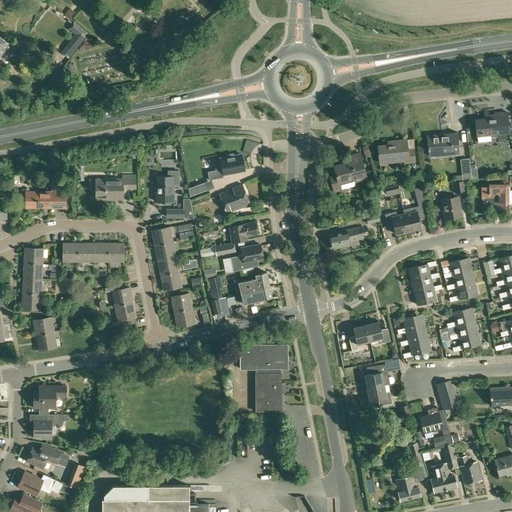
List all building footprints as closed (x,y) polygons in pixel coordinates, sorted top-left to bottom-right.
[(68,58),(89,32),(75,21),(68,29),(74,34),(60,52),(68,58)] [(0,55),(9,44),(0,36),(0,55)] [(488,115),(487,110),(484,111),(485,118),(475,119),(477,136),(509,133),(506,112),(495,113),(495,115),(488,115)] [(429,155),(459,152),(457,131),(427,134),(429,155)] [(407,149),(406,139),(397,141),(398,144),(378,146),(379,161),(388,160),(389,162),(404,160),(404,164),(415,162),(414,148),(407,149)] [(221,169),(208,172),(209,180),(223,177),(223,175),(245,170),(245,168),(247,167),(245,160),(243,160),(242,153),(234,155),(233,153),(226,154),(226,156),(219,158),(221,169)] [(333,192),(342,190),(341,189),(356,185),(355,181),(366,178),(360,153),(349,156),(350,162),(334,166),(336,174),(329,176),(333,192)] [(461,159),(462,169),(470,168),(469,164),(469,158),(461,159)] [(179,184),(179,170),(168,171),(168,177),(158,177),(158,191),(156,191),(156,202),(174,202),(174,184),(179,184)] [(136,188),(136,176),(123,176),(123,179),(95,179),(95,200),(123,200),(123,188),(136,188)] [(60,191),(60,179),(51,179),(51,191),(25,191),(25,208),(66,208),(66,191),(60,191)] [(454,193),(466,191),(464,180),(452,182),(454,193)] [(203,183),(188,188),(190,196),(206,190),(203,183)] [(232,211),(250,204),(243,184),(233,188),(219,193),(226,212),(232,210),(232,211)] [(511,189),(510,190),(510,186),(507,186),(507,184),(489,184),(489,186),(481,186),(481,199),(493,198),(493,210),(506,210),(505,206),(508,206),(508,204),(511,204),(511,189)] [(390,195),(403,192),(401,185),(388,189),(390,195)] [(413,189),(415,195),(421,194),(420,187),(413,189)] [(193,207),(211,200),(208,194),(190,200),(193,207)] [(444,218),(461,215),(458,195),(441,198),(444,218)] [(403,214),(407,231),(420,228),(418,219),(425,217),(422,205),(410,208),(411,212),(403,214)] [(192,219),(192,210),(184,210),(184,208),(166,208),(166,218),(184,218),(184,219),(192,219)] [(407,231),(403,214),(397,215),(396,211),(384,214),(387,226),(392,225),(394,234),(407,231)] [(367,224),(380,221),(378,213),(366,216),(367,224)] [(232,242),(234,242),(248,239),(247,236),(258,234),(255,222),(229,227),(232,242)] [(191,223),(177,225),(179,231),(192,229),(191,223)] [(203,236),(219,233),(218,225),(202,228),(203,236)] [(364,230),(363,226),(360,227),(329,234),(332,248),(349,244),(348,241),(363,238),(361,231),(364,230)] [(170,227),(152,231),(154,239),(152,239),(154,246),(173,242),(172,235),(170,227)] [(192,230),(179,233),(180,239),(194,236),(192,230)] [(65,243),(64,262),(71,262),(78,262),(78,242),(72,242),(72,243),(65,243)] [(78,242),(78,262),(86,262),(94,262),(94,243),(86,243),(86,242),(78,242)] [(94,243),(94,262),(101,262),(108,262),(109,242),(102,242),(102,243),(94,243)] [(109,242),(108,262),(116,262),(124,262),(124,244),(116,244),(116,242),(109,242)] [(173,242),(154,246),(155,253),(157,253),(158,261),(176,257),(175,250),(173,242)] [(235,252),(234,242),(232,242),(214,246),(216,255),(235,252)] [(234,271),(259,265),(258,259),(264,258),(261,244),(241,248),(243,255),(231,257),(234,271)] [(24,256),(24,263),(42,264),(43,256),(43,248),(25,248),(24,256)] [(511,253),(499,257),(501,266),(494,268),(492,260),(483,262),(486,276),(502,272),(502,269),(511,266),(511,253)] [(181,265),(178,265),(176,257),(158,261),(160,269),(158,269),(160,276),(182,271),(181,265)] [(452,273),(471,268),(468,257),(449,261),(450,266),(451,271),(443,273),(444,277),(452,275),(452,273)] [(429,274),(427,265),(435,263),(434,260),(426,262),(426,263),(407,268),(410,280),(429,275),(429,274)] [(24,270),(23,278),(42,279),(42,271),(42,264),(24,263),(24,270)] [(504,281),(511,278),(511,266),(502,269),(502,272),(504,278),(495,280),(496,284),(505,282),(504,281)] [(474,280),(471,268),(452,273),(452,275),(454,282),(446,285),(447,289),(455,287),(455,285),(474,280)] [(179,272),(160,276),(161,283),(162,283),(164,290),(182,287),(181,279),(179,272)] [(432,287),(432,286),(430,278),(438,276),(437,272),(429,274),(429,275),(410,280),(413,292),(432,287)] [(241,293),(270,287),(267,273),(256,275),(257,278),(239,282),(241,293)] [(210,291),(224,288),(221,276),(208,279),(210,291)] [(200,277),(191,278),(192,286),(202,285),(200,277)] [(23,286),(23,293),(41,294),(41,287),(42,279),(23,278),(23,286)] [(499,296),(508,294),(507,292),(511,291),(511,278),(504,281),(505,282),(507,290),(498,292),(499,296)] [(455,287),(457,294),(449,296),(450,301),(458,299),(458,297),(477,292),(474,280),(455,285),(455,287)] [(440,284),(432,286),(432,287),(413,292),(416,304),(436,299),(433,290),(441,288),(440,284)] [(260,302),(261,299),(272,297),(270,287),(241,293),(244,303),(254,301),(256,303),(260,302)] [(118,290),(112,291),(114,299),(115,306),(134,303),(133,296),(131,288),(118,290)] [(511,304),(511,291),(507,292),(508,294),(510,302),(501,304),(502,308),(511,306),(510,305),(511,304)] [(22,300),(22,308),(40,309),(41,301),(41,294),(23,293),(22,300)] [(190,294),(172,297),(173,305),(172,306),(174,312),(193,308),(191,301),(190,294)] [(236,303),(235,296),(226,298),(228,305),(236,303)] [(213,314),(222,312),(219,298),(210,300),(213,314)] [(500,300),(490,301),(491,309),(501,308),(500,300)] [(134,303),(115,306),(117,313),(118,319),(118,321),(137,317),(135,310),(134,303)] [(447,327),(456,325),(455,323),(474,318),(471,306),(452,311),(454,321),(446,323),(447,327)] [(193,308),(174,312),(175,320),(176,319),(178,327),(196,323),(194,316),(193,308)] [(406,330),(425,325),(422,313),(403,318),(405,327),(397,329),(398,333),(406,331),(406,330)] [(51,317),(33,320),(35,328),(34,328),(35,335),(54,332),(53,325),(51,317)] [(509,332),(511,331),(511,317),(506,319),(506,320),(500,321),(502,331),(500,331),(501,335),(509,333),(509,332)] [(455,323),(456,325),(457,333),(449,335),(450,339),(458,337),(458,335),(477,330),(474,318),(455,323)] [(380,329),(380,328),(378,320),(365,323),(370,340),(376,338),(378,344),(390,341),(387,327),(380,329)] [(497,322),(490,324),(492,332),(499,331),(497,322)] [(357,343),(370,340),(365,323),(353,326),(355,335),(348,337),(351,349),(358,347),(357,343)] [(409,342),(428,337),(425,325),(406,330),(406,331),(408,339),(400,341),(401,345),(409,343),(409,342)] [(480,342),(477,330),(458,335),(458,337),(460,344),(452,347),(453,351),(461,348),(461,347),(480,342)] [(511,331),(509,332),(509,333),(511,341),(503,343),(504,347),(511,345),(511,331)] [(54,332),(35,335),(36,342),(37,342),(38,350),(57,347),(55,339),(54,332)] [(409,342),(409,343),(411,351),(402,353),(403,357),(412,355),(412,354),(431,349),(428,337),(409,342)] [(287,368),(287,345),(241,345),(241,368),(256,368),(256,410),(281,410),(281,368),(287,368)] [(366,382),(366,386),(383,383),(383,384),(389,383),(389,382),(387,382),(385,370),(386,370),(385,363),(365,367),(366,373),(364,374),(363,375),(362,376),(363,381),(364,382),(366,382)] [(443,409),(455,405),(448,381),(436,384),(443,409)] [(383,383),(366,386),(369,400),(378,398),(379,404),(392,402),(389,390),(385,391),(383,384),(383,383)] [(66,396),(66,386),(40,386),(40,395),(34,395),(34,407),(55,407),(55,394),(59,394),(61,396),(66,396)] [(511,389),(507,390),(507,388),(489,389),(491,406),(511,404),(511,389)] [(402,417),(411,415),(408,404),(399,406),(402,417)] [(423,433),(441,428),(436,407),(426,410),(428,415),(419,417),(423,433)] [(57,414),(38,414),(38,420),(34,420),(34,436),(42,437),(42,438),(52,438),(52,426),(54,426),(57,423),(57,420),(62,421),(62,414),(57,414)] [(452,442),(452,441),(448,428),(442,430),(446,443),(451,442),(452,442)] [(457,434),(451,436),(453,442),(459,440),(457,434)] [(451,442),(446,443),(446,444),(441,445),(446,462),(429,466),(432,477),(430,478),(433,492),(456,486),(453,475),(450,475),(448,469),(459,467),(452,441),(452,442),(451,442)] [(415,466),(423,464),(417,442),(409,445),(415,466)] [(32,448),(27,461),(35,464),(35,465),(43,468),(46,461),(49,463),(51,462),(57,464),(57,463),(61,452),(62,451),(42,443),(39,450),(32,448)] [(467,463),(465,455),(458,457),(460,465),(459,465),(464,484),(480,480),(475,461),(467,463)] [(509,475),(511,473),(511,455),(493,461),(498,476),(508,473),(509,475)] [(86,467),(76,463),(68,485),(78,489),(86,467)] [(26,473),(19,486),(36,494),(39,488),(50,493),(51,489),(59,493),(60,490),(64,492),(67,485),(63,483),(56,480),(43,474),(41,480),(26,473)] [(416,487),(413,474),(396,479),(398,488),(397,488),(400,501),(421,495),(419,486),(416,487)] [(208,511),(208,504),(197,504),(197,501),(195,501),(195,493),(189,493),(189,485),(148,485),(113,485),(104,494),(104,498),(102,498),(102,511),(208,511)] [(34,511),(37,511),(42,502),(24,494),(21,500),(16,498),(10,510),(12,511),(31,511),(32,511),(34,511)]
